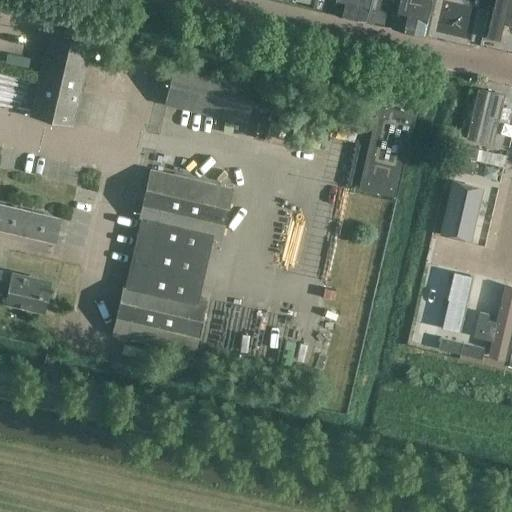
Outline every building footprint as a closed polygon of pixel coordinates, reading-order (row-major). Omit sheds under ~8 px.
[(335,0),(314,0),(313,7),(334,12),(337,0),(335,0)] [(435,33),(442,0),(397,0),(393,23),(435,33)] [(511,52),(511,0),(494,0),(484,46),(511,52)] [(371,8),(368,20),(389,25),(392,13),(371,8)] [(89,44),(74,40),(70,39),(72,33),(49,28),(47,34),(51,35),(47,49),(33,112),(72,121),(89,44)] [(246,119),(255,82),(175,64),(167,101),(246,119)] [(468,126),(464,138),(494,145),(506,97),(480,91),(471,127),(468,126)] [(397,196),(416,113),(377,104),(358,187),(397,196)] [(476,160),(479,148),(458,143),(455,155),(476,160)] [(480,159),(507,162),(509,150),(482,147),(480,159)] [(476,162),(454,157),(452,169),(473,174),(476,162)] [(230,194),(150,175),(141,213),(143,214),(139,229),(126,288),(124,288),(115,326),(195,345),(204,306),(168,297),(184,223),(221,232),(230,194)] [(452,175),(439,232),(474,240),(487,184),(452,175)] [(1,204),(0,209),(0,227),(55,241),(60,218),(1,204)] [(51,281),(2,270),(0,276),(0,281),(10,284),(6,300),(44,309),(51,281)] [(463,280),(433,273),(421,321),(438,325),(451,329),(463,280)] [(510,336),(511,326),(511,289),(488,284),(475,337),(508,344),(510,336)] [(346,311),(335,308),(337,295),(324,292),(317,325),(341,330),(346,311)] [(460,353),(463,342),(441,336),(438,348),(460,353)] [(485,347),(463,342),(460,353),(482,359),(485,347)]
